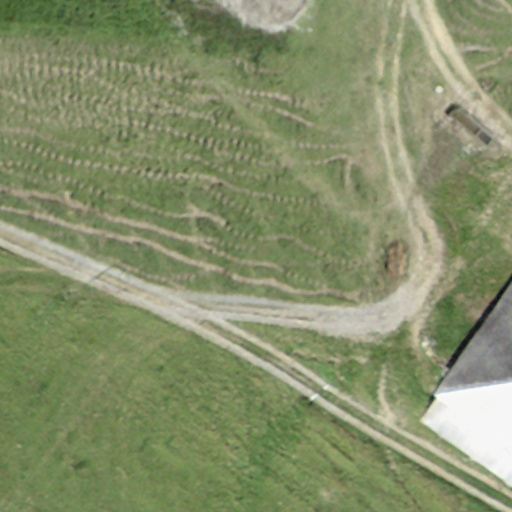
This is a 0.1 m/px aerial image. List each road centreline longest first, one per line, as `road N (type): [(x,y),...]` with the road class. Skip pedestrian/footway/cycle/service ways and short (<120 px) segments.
road 1 (track): [(511,493),(344,402),(226,324),(0,216)]
road 2 (track): [(422,0),(484,106),(511,133)]
